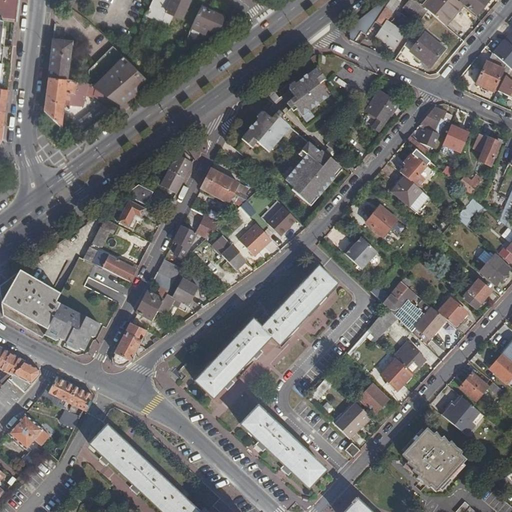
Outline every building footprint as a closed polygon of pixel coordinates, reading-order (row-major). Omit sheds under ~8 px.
[(0,0),(0,17),(3,18),(16,21),(19,0),(0,0)] [(151,0),(146,13),(168,22),(172,13),(183,17),(190,0),(151,0)] [(383,0),(347,29),(349,40),(355,43),(358,30),(366,34),(375,21),(389,0),(383,0)] [(398,3),(393,0),(389,0),(375,21),(383,27),(393,13),(391,12),(398,3)] [(415,0),(409,0),(404,8),(421,22),(425,17),(429,11),(423,6),(415,0)] [(428,0),(423,6),(429,11),(435,16),(446,26),(464,6),(456,0),(428,0)] [(489,0),(463,0),(462,2),(478,15),(489,0)] [(224,16),(201,5),(187,36),(195,40),(200,30),(204,32),(207,27),(216,31),(224,16)] [(435,16),(429,11),(425,17),(431,21),(435,16)] [(0,88),(8,93),(14,45),(1,43),(3,18),(0,17),(0,88)] [(377,37),(394,48),(404,34),(397,29),(387,23),(377,37)] [(425,35),(410,52),(420,61),(422,58),(432,67),(444,51),(425,35)] [(72,40),(53,37),(49,75),(68,78),(69,71),(69,66),(72,40)] [(113,46),(89,71),(90,84),(95,87),(110,97),(122,104),(151,82),(125,58),(113,46)] [(503,71),(508,73),(510,68),(498,58),(493,54),(489,64),(485,62),(476,86),(493,94),(503,71)] [(422,58),(420,61),(430,69),(432,67),(422,58)] [(294,96),(285,103),(290,109),(294,106),(296,109),(301,117),(328,97),(319,83),(325,79),(317,67),(295,83),(294,82),(289,85),(288,87),(294,96)] [(68,78),(49,75),(46,110),(62,126),(63,120),(66,103),(83,106),(86,94),(88,83),(73,79),(68,78)] [(511,82),(505,76),(497,92),(511,99),(511,82)] [(90,84),(88,83),(86,94),(93,96),(95,87),(90,84)] [(397,104),(379,93),(366,112),(378,120),(373,128),(379,132),(397,104)] [(445,113),(433,108),(419,126),(426,129),(419,143),(431,150),(439,135),(433,132),(439,119),(442,120),(445,113)] [(269,153),(290,127),(283,121),(281,119),(284,115),(278,111),(275,114),(274,115),(268,117),(266,115),(264,112),(260,112),(256,116),(258,118),(241,138),(252,148),(257,142),(269,153)] [(442,120),(439,119),(433,132),(439,135),(446,122),(448,124),(452,116),(445,113),(442,120)] [(441,149),(461,155),(467,131),(447,126),(441,149)] [(491,167),(500,146),(504,148),(506,143),(502,141),(501,145),(479,135),(472,149),(482,153),(478,162),(491,167)] [(410,137),(406,141),(416,150),(424,157),(428,152),(410,137)] [(332,138),(326,145),(328,147),(335,153),(336,153),(341,147),(337,144),(332,138)] [(305,156),(303,159),(285,180),(293,187),(291,190),(308,205),(315,196),(318,198),(336,177),(334,175),(341,167),(332,160),(333,159),(331,157),(332,156),(325,150),(323,152),(321,150),(320,152),(309,142),(300,152),(305,156)] [(328,147),(325,150),(332,156),(335,153),(328,147)] [(404,163),(406,165),(400,172),(406,177),(417,187),(423,180),(418,176),(430,162),(424,157),(416,150),(404,163)] [(192,163),(178,155),(170,170),(185,177),(192,163)] [(511,192),(509,198),(507,197),(497,219),(505,226),(511,210),(511,162),(511,165),(511,192)] [(343,169),(341,167),(334,175),(336,177),(343,169)] [(159,174),(155,180),(177,192),(185,177),(170,170),(165,177),(159,174)] [(211,170),(206,179),(247,201),(251,197),(245,194),(248,188),(234,182),(211,170)] [(465,177),(458,186),(470,196),(482,181),(475,176),(471,182),(465,177)] [(392,192),(417,213),(430,198),(417,187),(406,177),(392,192)] [(230,203),(233,199),(243,204),(247,201),(206,179),(202,188),(230,203)] [(285,180),(282,183),(291,190),(293,187),(285,180)] [(142,184),(140,183),(128,192),(131,196),(142,184)] [(151,189),(142,184),(131,196),(144,203),(151,189)] [(318,198),(315,196),(308,205),(310,206),(318,198)] [(479,204),(472,198),(456,217),(467,226),(472,221),(468,218),(476,210),(479,213),(484,208),(479,204)] [(130,199),(119,220),(128,225),(135,213),(140,216),(141,217),(146,207),(130,199)] [(268,222),(280,235),(297,218),(284,206),(268,222)] [(397,222),(381,208),(367,223),(384,238),(397,222)] [(116,215),(109,211),(106,217),(113,221),(116,215)] [(140,216),(135,213),(128,225),(133,228),(140,216)] [(221,224),(205,216),(196,233),(198,234),(201,236),(199,241),(201,243),(216,229),(221,224)] [(104,219),(100,227),(111,233),(114,234),(118,226),(104,219)] [(363,232),(347,219),(338,228),(344,234),(347,232),(356,240),(363,232)] [(240,240),(255,256),(272,241),(257,225),(240,240)] [(196,233),(182,226),(174,242),(180,245),(175,254),(182,258),(189,252),(198,234),(196,233)] [(111,233),(100,227),(92,240),(103,246),(111,233)] [(500,237),(509,244),(511,239),(511,233),(506,229),(500,237)] [(350,250),(347,248),(341,255),(360,271),(377,251),(361,237),(350,250)] [(90,244),(84,256),(131,280),(138,267),(127,261),(126,263),(119,260),(90,244)] [(223,254),(237,270),(247,261),(232,246),(223,254)] [(479,259),(487,266),(481,273),(496,286),(510,270),(495,257),(486,250),(479,259)] [(39,257),(0,285),(3,322),(6,317),(29,274),(39,257)] [(165,258),(163,262),(179,270),(181,266),(165,258)] [(161,286),(156,296),(148,291),(137,312),(152,320),(179,270),(163,262),(153,282),(161,286)] [(261,352),(258,350),(270,337),(278,345),(335,285),(318,268),(306,281),(304,279),(300,284),(301,286),(278,310),(276,308),(270,313),(272,315),(270,317),(264,311),(254,322),(253,320),(240,333),(239,332),(233,337),(235,339),(212,364),(210,362),(205,368),(207,369),(195,382),(212,399),(225,386),(227,388),(232,383),(229,380),(252,356),(254,359),(261,352)] [(29,274),(6,317),(3,322),(3,323),(36,347),(42,336),(46,329),(61,300),(56,298),(60,290),(29,274)] [(184,278),(174,295),(191,304),(200,287),(184,278)] [(83,289),(119,300),(122,292),(86,280),(83,289)] [(492,291),(479,280),(462,299),(476,311),(492,291)] [(383,303),(383,304),(387,308),(397,317),(412,332),(418,327),(401,310),(408,301),(410,302),(417,295),(402,282),(383,303)] [(371,284),(368,288),(379,300),(383,296),(371,284)] [(467,313),(450,299),(438,313),(446,320),(455,327),(467,313)] [(69,305),(61,300),(46,329),(66,340),(77,316),(98,327),(101,322),(68,306),(69,305)] [(397,317),(387,308),(367,330),(376,338),(397,317)] [(434,310),(418,328),(430,338),(446,320),(438,313),(434,310)] [(98,327),(77,316),(66,340),(86,350),(98,327)] [(124,366),(132,360),(131,359),(146,332),(131,324),(120,344),(119,343),(113,354),(113,365),(118,367),(124,366)] [(511,342),(502,355),(511,363),(511,342)] [(0,368),(2,370),(0,371),(0,384),(2,385),(15,371),(25,361),(0,346),(0,368)] [(412,347),(398,361),(413,375),(426,361),(412,347)] [(507,387),(511,380),(511,363),(502,355),(488,371),(507,387)] [(381,375),(398,390),(413,375),(398,361),(397,359),(381,375)] [(0,386),(0,419),(31,383),(15,371),(2,385),(0,386)] [(489,387),(473,374),(460,388),(476,402),(489,387)] [(312,393),(309,399),(314,403),(334,382),(327,375),(316,387),(312,393)] [(93,396),(56,377),(39,396),(76,414),(79,407),(82,408),(86,410),(93,396)] [(490,389),(503,400),(508,394),(505,391),(499,387),(494,383),(490,389)] [(373,385),(359,400),(375,415),(389,400),(373,385)] [(453,402),(443,415),(467,434),(482,415),(461,398),(456,405),(453,402)] [(322,408),(327,413),(337,404),(332,399),(322,408)] [(372,419),(356,403),(335,424),(352,441),(372,419)] [(276,423),(258,407),(241,425),(259,442),(257,444),(263,449),(265,447),(285,465),(282,468),(288,473),(291,471),(309,488),(326,469),(307,452),(309,450),(303,445),(302,447),(282,429),(283,427),(277,422),(276,423)] [(24,414),(15,424),(40,445),(48,434),(24,414)] [(32,449),(22,460),(27,464),(29,467),(45,449),(40,445),(15,424),(7,433),(25,448),(28,445),(32,449)] [(198,511),(199,511),(186,499),(188,497),(183,492),(181,494),(126,442),(127,440),(122,435),(120,437),(108,425),(90,444),(103,456),(101,458),(106,463),(109,461),(162,511),(198,511)] [(403,456),(410,460),(408,463),(415,468),(413,471),(419,476),(418,477),(425,483),(429,488),(431,487),(438,492),(466,459),(461,454),(462,451),(458,448),(455,445),(451,441),(449,442),(444,436),(441,437),(437,431),(434,433),(427,428),(403,456)] [(353,443),(346,450),(354,458),(360,451),(353,443)] [(408,463),(406,466),(413,471),(415,468),(408,463)] [(8,477),(4,483),(7,486),(12,480),(8,477)] [(370,511),(358,500),(346,511),(370,511)] [(465,503),(457,511),(465,511),(470,507),(465,503)]
